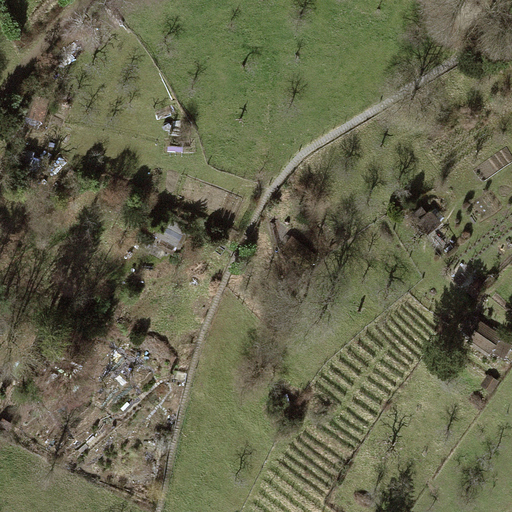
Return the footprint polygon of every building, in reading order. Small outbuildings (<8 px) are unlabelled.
[(51,124),(57,97),(35,93),(30,120),(51,124)] [(427,202),(416,210),(429,228),(440,219),(427,202)] [(292,234),(280,248),(301,266),(313,251),(292,234)] [(132,333),(155,321),(149,311),(126,323),(132,333)] [(498,342),(481,333),(476,342),(493,351),(498,342)] [(505,382),(494,373),(484,385),(495,394),(505,382)]
